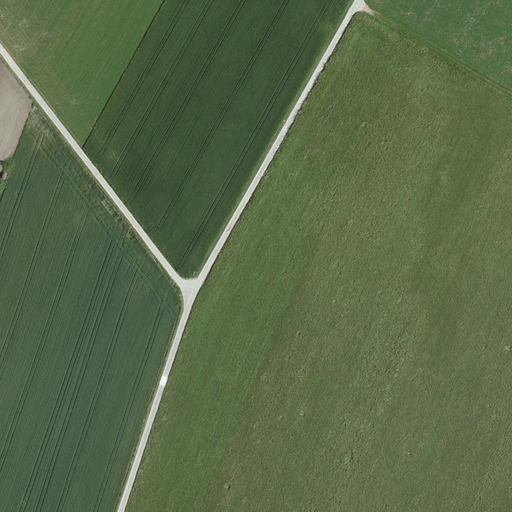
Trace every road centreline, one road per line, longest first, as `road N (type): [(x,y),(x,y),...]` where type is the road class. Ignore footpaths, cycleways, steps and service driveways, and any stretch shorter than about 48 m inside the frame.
road 1 (track): [(120,511),(191,295),(357,0)]
road 2 (track): [(0,47),(191,295)]
